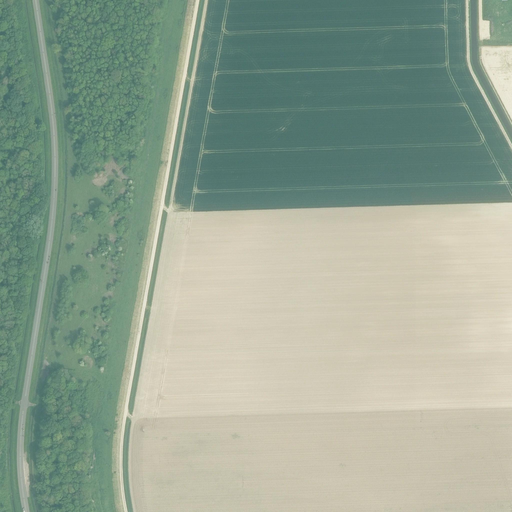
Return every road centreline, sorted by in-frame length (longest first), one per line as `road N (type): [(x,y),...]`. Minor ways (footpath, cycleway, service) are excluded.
road 1 (unclassified): [(126,511),(122,433),(197,0)]
road 2 (tertiary): [(25,511),(21,432),(55,153),(36,0)]
